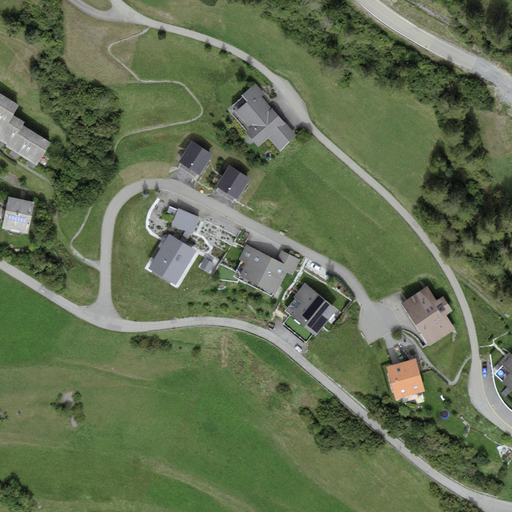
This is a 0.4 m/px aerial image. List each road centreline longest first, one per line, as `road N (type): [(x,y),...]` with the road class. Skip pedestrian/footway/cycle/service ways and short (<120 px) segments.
road 1 (residential): [(511,431),(481,404),(471,319),(420,230),(326,142),(267,69),(114,0)]
road 2 (unclassified): [(511,506),(462,492),(424,468),(268,335),(204,319),(139,328),(107,323)]
road 3 (residential): [(107,323),(108,215),(120,194),(155,181),(332,266),(351,280),(375,321)]
road 4 (tertiary): [(365,0),(511,87)]
road 5 (unclassified): [(107,323),(0,265)]
road 6 (track): [(511,67),(410,0)]
